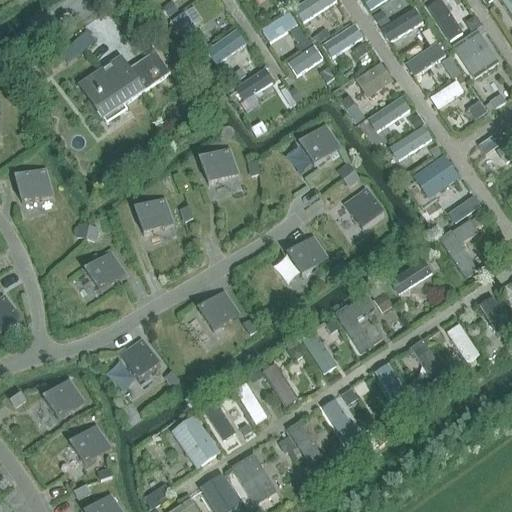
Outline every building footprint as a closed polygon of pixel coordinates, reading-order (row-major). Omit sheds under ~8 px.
[(335,0),(312,0),(294,12),(303,26),(337,3),(335,0)] [(361,0),(369,13),(389,0),(361,0)] [(511,0),(499,0),(511,18),(511,0)] [(441,4),(429,12),(450,45),(462,37),(441,4)] [(171,5),(163,10),(168,19),(176,13),(171,5)] [(193,10),(185,16),(194,29),(202,23),(193,10)] [(415,12),(381,33),(389,46),(423,25),(415,12)] [(184,15),(171,25),(191,54),(198,49),(205,44),(194,29),(185,16),(184,15)] [(290,15),(264,33),(271,43),(298,25),(290,15)] [(381,15),(374,19),(381,30),(388,25),(381,15)] [(474,20),(465,26),(471,36),(480,30),(474,20)] [(355,28),(328,45),(334,56),(361,38),(355,28)] [(325,32),(318,37),(323,44),(330,40),(325,32)] [(428,32),(421,37),(430,50),(437,45),(428,32)] [(236,33),(207,54),(216,66),(245,45),(236,33)] [(86,34),(74,44),(83,54),(95,44),(86,34)] [(478,35),(454,51),(474,81),(498,65),(478,35)] [(307,41),(297,47),(302,55),(312,48),(307,41)] [(205,44),(198,49),(200,53),(207,48),(205,44)] [(363,47),(352,54),(358,62),(368,54),(363,47)] [(436,47),(407,67),(415,80),(445,59),(436,47)] [(314,49),(289,66),(296,76),(312,65),(318,75),(327,68),(321,59),(314,49)] [(169,78),(170,77),(155,54),(127,73),(120,62),(81,88),(105,124),(146,96),(144,94),(169,78)] [(381,65),(354,83),(365,99),(391,81),(381,65)] [(454,67),(445,73),(452,83),(461,77),(454,67)] [(266,72),(237,91),(245,103),(253,97),(274,84),(266,72)] [(235,77),(225,83),(229,90),(239,83),(235,77)] [(458,82),(429,102),(435,111),(464,92),(458,82)] [(285,90),(281,93),(291,108),(296,105),(285,90)] [(295,90),(289,94),(296,105),(302,101),(295,90)] [(259,105),(253,97),(245,103),(239,107),(244,115),(259,105)] [(340,105),(345,113),(354,107),(349,99),(340,105)] [(499,99),(490,105),(495,112),(504,106),(499,99)] [(402,101),(369,123),(376,135),(377,135),(410,113),(402,101)] [(480,105),(468,113),(476,124),(487,116),(480,105)] [(364,121),(354,107),(345,113),(355,127),(364,121)] [(417,118),(409,124),(415,132),(424,127),(417,118)] [(261,126),(250,132),(255,141),(266,134),(261,126)] [(298,148),(313,170),(340,150),(325,129),(298,148)] [(424,130),(390,151),(397,163),(431,142),(424,130)] [(498,150),(491,140),(479,149),(485,159),(498,150)] [(511,143),(498,154),(506,166),(511,161),(511,143)] [(436,148),(431,152),(437,161),(443,157),(436,148)] [(199,162),(208,188),(239,176),(229,151),(199,162)] [(445,160),(414,181),(429,203),(460,181),(445,160)] [(248,166),(249,179),(259,178),(257,165),(248,166)] [(337,174),(343,182),(353,175),(348,167),(337,174)] [(14,180),(21,207),(53,198),(46,171),(14,180)] [(353,175),(343,182),(349,191),(359,183),(353,175)] [(344,207),(362,234),(384,218),(366,192),(344,207)] [(473,199),(460,208),(466,217),(479,208),(473,199)] [(134,212),(142,235),(174,226),(164,201),(134,212)] [(466,217),(460,208),(447,216),(453,225),(466,217)] [(179,213),(184,225),(193,222),(188,209),(179,213)] [(480,217),(470,223),(475,230),(484,224),(480,217)] [(470,224),(440,244),(466,283),(478,275),(460,248),(479,236),(470,224)] [(79,228),(76,240),(85,242),(88,230),(79,228)] [(89,230),(86,242),(95,245),(98,233),(89,230)] [(286,257),(302,279),(328,260),(312,238),(286,257)] [(84,274),(100,296),(126,277),(111,255),(84,274)] [(424,264),(391,284),(398,297),(432,276),(424,264)] [(341,265),(331,272),(337,280),(347,273),(341,265)] [(378,286),(368,293),(374,300),(384,293),(378,286)] [(197,312),(212,335),(239,317),(223,294),(197,312)] [(383,297),(373,304),(381,317),(391,310),(383,297)] [(0,299),(0,339),(22,324),(3,298),(0,299)] [(366,302),(338,321),(361,358),(373,350),(357,325),(374,314),(366,302)] [(511,332),(495,304),(484,310),(502,340),(511,334),(511,332)] [(242,327),(249,338),(257,333),(250,322),(242,327)] [(332,324),(325,328),(330,336),(337,331),(332,324)] [(460,327),(447,336),(467,366),(480,358),(460,327)] [(468,331),(468,335),(471,339),(475,340),(479,337),(480,332),(477,328),(472,328),(468,331)] [(314,336),(305,343),(326,377),(336,371),(314,336)] [(118,357),(138,384),(160,369),(141,342),(118,357)] [(423,343),(410,352),(436,390),(448,381),(423,343)] [(295,347),(285,353),(291,363),(301,357),(295,347)] [(261,361),(255,365),(257,369),(258,370),(264,365),(261,361)] [(452,366),(444,372),(450,381),(458,375),(452,366)] [(388,368),(375,376),(398,410),(410,402),(388,368)] [(257,369),(248,375),(254,383),(263,377),(258,370),(257,369)] [(276,370),(265,377),(283,406),(294,399),(276,370)] [(164,380),(172,391),(180,385),(172,374),(164,380)] [(428,401),(415,382),(405,389),(418,408),(428,401)] [(43,401),(58,423),(85,404),(70,383),(43,401)] [(246,390),(236,397),(255,425),(264,419),(246,390)] [(352,392),(342,398),(347,406),(357,400),(352,392)] [(9,404),(14,411),(26,403),(20,396),(9,404)] [(213,403),(201,411),(223,444),(235,436),(213,403)] [(332,403),(319,412),(341,446),(354,438),(332,403)] [(194,419),(171,436),(197,473),(220,457),(194,419)] [(383,420),(375,424),(381,434),(389,429),(383,420)] [(298,426),(286,434),(310,469),(322,461),(298,426)] [(247,427),(240,432),(244,438),(251,434),(247,427)] [(69,447),(84,469),(111,451),(95,428),(69,447)] [(289,439),(279,445),(286,456),(288,454),(295,465),(303,460),(289,439)] [(341,447),(332,453),(340,466),(349,459),(341,447)] [(253,457),(231,471),(254,508),(276,495),(253,457)] [(96,474),(99,483),(112,480),(109,470),(96,474)] [(199,491),(211,511),(235,511),(241,508),(222,477),(199,491)] [(73,494),(79,505),(90,499),(85,488),(73,494)] [(143,501),(150,511),(151,511),(160,507),(158,504),(170,496),(165,488),(143,501)] [(87,511),(121,511),(109,496),(87,511)] [(195,511),(189,502),(173,511),(195,511)]
